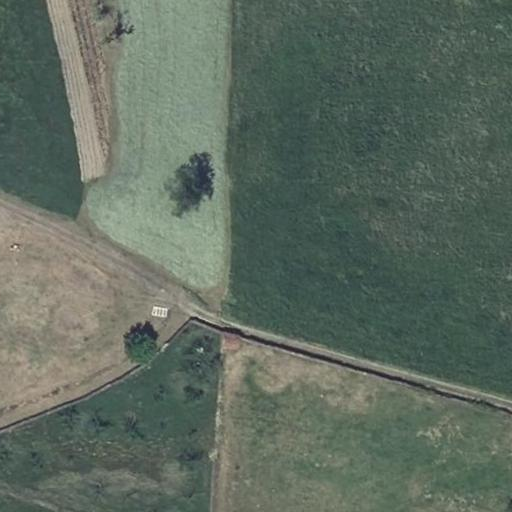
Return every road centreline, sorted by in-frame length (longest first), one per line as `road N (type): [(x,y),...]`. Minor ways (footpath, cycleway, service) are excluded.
road 1 (track): [(0,418),(91,384),(157,343),(188,307),(511,407)]
road 2 (track): [(188,307),(0,203)]
